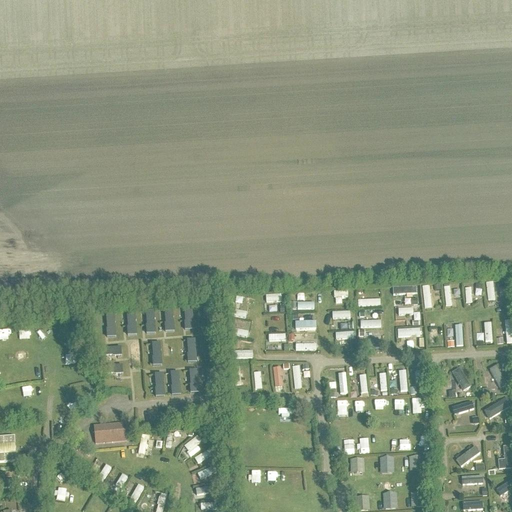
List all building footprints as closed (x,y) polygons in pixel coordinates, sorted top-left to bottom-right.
[(416,289),(393,290),(393,298),(416,296),(416,289)] [(493,291),(484,292),(485,310),(494,309),(493,291)] [(430,296),(422,296),(423,318),(431,318),(430,296)] [(463,313),(471,313),(471,297),(463,297),(463,313)] [(203,308),(204,330),(212,330),(211,307),(203,308)] [(192,309),(184,310),(186,332),(193,332),(192,309)] [(172,311),(164,312),(166,334),(174,333),(172,311)] [(153,313),(146,314),(147,336),(155,335),(153,313)] [(134,315),(127,315),(129,338),(136,337),(134,315)] [(114,316),(106,317),(108,340),(116,339),(114,316)] [(234,338),(232,344),(247,348),(248,341),(234,338)] [(187,342),(189,365),(197,364),(195,342),(187,342)] [(382,343),(362,344),(363,352),(382,350),(382,343)] [(152,346),(154,368),(162,367),(160,345),(152,346)] [(121,349),(98,351),(99,359),(121,357),(121,349)] [(122,368),(99,370),(100,377),(123,375),(122,368)] [(489,372),(499,391),(506,387),(496,368),(489,372)] [(273,371),(275,390),(282,389),(280,370),(273,371)] [(207,371),(208,394),(217,394),(215,371),(207,371)] [(460,371),(452,376),(463,394),(471,389),(460,371)] [(189,373),(191,396),(199,395),(197,372),(189,373)] [(170,375),(173,398),(181,397),(178,374),(170,375)] [(73,376),(64,377),(65,385),(74,385),(73,376)] [(154,377),(157,399),(164,399),(162,376),(154,377)] [(292,399),(301,398),(300,376),(291,377),(292,399)] [(339,404),(347,404),(346,383),(338,384),(339,404)] [(360,398),(361,407),(367,406),(366,386),(355,386),(355,398),(360,398)] [(484,414),(489,422),(511,409),(506,401),(484,414)] [(472,405),(452,411),(454,418),(474,412),(472,405)] [(478,419),(471,420),(472,428),(479,427),(478,419)] [(128,425),(94,429),(95,446),(129,443),(128,425)] [(0,464),(16,464),(15,439),(0,439),(0,464)] [(207,440),(202,444),(207,449),(211,445),(207,440)] [(182,454),(189,461),(200,448),(193,442),(182,454)] [(144,464),(147,445),(139,444),(137,463),(144,464)] [(498,463),(499,472),(511,470),(511,459),(511,448),(503,449),(505,462),(498,463)] [(475,449),(456,463),(460,470),(480,455),(475,449)] [(194,465),(196,472),(211,465),(208,459),(194,465)] [(103,490),(110,476),(105,473),(98,487),(103,490)] [(196,480),(199,488),(210,484),(207,476),(196,480)] [(482,479),(461,480),(462,488),(482,486),(482,479)] [(120,497),(127,485),(121,481),(114,494),(120,497)] [(511,482),(496,492),(500,499),(511,491),(511,482)] [(135,511),(142,495),(136,493),(130,510),(135,511)] [(122,494),(119,500),(124,503),(128,497),(122,494)]
